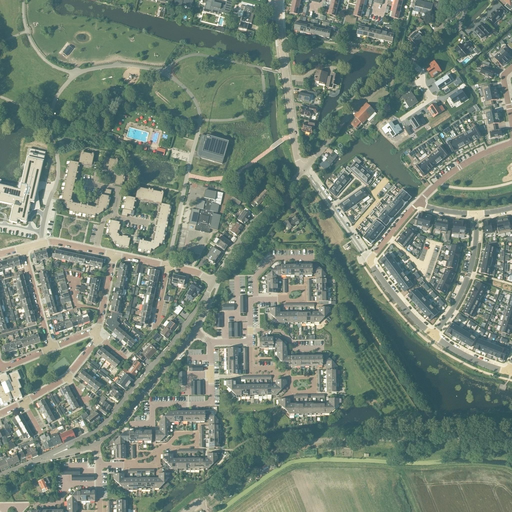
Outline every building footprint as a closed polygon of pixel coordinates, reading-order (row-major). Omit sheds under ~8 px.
[(175,0),(174,5),(181,6),(182,4),(188,6),(188,7),(192,8),(193,0),(175,0)] [(208,0),(206,0),(204,10),(211,11),(211,10),(219,12),(219,11),(229,13),(229,14),(232,0),(226,0),(225,6),(222,5),(222,3),(208,0)] [(417,1),(417,0),(413,0),(411,8),(414,9),(414,11),(422,13),(425,3),(417,1)] [(422,13),(430,15),(432,9),(435,10),(435,9),(436,9),(437,4),(436,4),(436,3),(433,2),(432,5),(425,3),(422,13)] [(244,12),(239,29),(247,31),(249,24),(251,25),(254,15),(251,14),(252,9),(245,7),(241,6),(240,11),(244,12)] [(491,16),(488,19),(494,24),(497,21),(498,22),(500,19),(500,18),(502,15),(504,14),(505,15),(507,12),(501,7),(499,9),(498,11),(497,10),(494,13),(493,12),(491,15),(491,16)] [(303,18),(301,17),(299,23),(296,22),(294,31),(300,32),(302,24),(302,22),(303,18)] [(480,26),(475,31),(478,35),(477,36),(480,39),(481,38),(481,39),(485,35),(486,37),(491,32),(484,25),(482,27),(480,26)] [(330,39),(332,30),(325,29),(324,38),(330,39)] [(383,30),(380,30),(380,31),(377,31),(375,39),(381,40),(383,30)] [(389,31),(383,30),(381,40),(387,42),(389,31)] [(392,43),(395,32),(389,31),(387,42),(392,43)] [(416,32),(410,38),(412,40),(412,41),(416,46),(423,39),(418,35),(416,32)] [(460,45),(455,49),(463,58),(468,53),(466,52),(471,48),(467,43),(464,45),(464,46),(462,47),(460,45)] [(68,46),(62,53),(66,56),(72,49),(68,46)] [(504,46),(497,53),(507,63),(509,61),(509,60),(511,59),(506,54),(509,52),(504,46)] [(498,54),(491,60),(495,65),(498,62),(502,67),(504,65),(504,66),(507,63),(497,53),(498,54)] [(432,79),(442,72),(441,72),(433,62),(434,61),(428,65),(431,68),(426,71),(432,79)] [(482,69),(480,74),(484,76),(484,77),(488,78),(488,77),(491,79),(494,73),(488,70),(489,67),(488,67),(489,64),(485,62),(484,65),(483,64),(481,68),(482,69)] [(327,74),(317,71),(315,81),(319,82),(319,84),(325,85),(327,74)] [(340,76),(332,75),(331,78),(328,77),(326,87),(333,89),(333,85),(338,86),(340,76)] [(439,90),(451,82),(450,83),(446,76),(447,76),(434,84),(435,84),(439,90)] [(488,86),(481,87),(483,97),(497,94),(496,91),(495,91),(495,88),(489,90),(488,86)] [(389,94),(386,90),(387,89),(386,87),(384,89),(382,87),(368,102),(375,108),(377,107),(389,94)] [(467,99),(461,90),(449,98),(450,97),(454,103),(453,104),(459,100),(461,104),(467,99)] [(317,97),(317,93),(308,91),(307,94),(300,93),(299,100),(312,103),(313,96),(317,97)] [(401,97),(409,108),(418,102),(412,94),(412,95),(410,92),(401,97)] [(497,94),(483,97),(484,97),(485,102),(484,102),(485,106),(492,105),(491,101),(497,100),(497,97),(498,97),(497,94)] [(366,104),(354,116),(356,118),(350,124),(357,130),(375,112),(366,104)] [(445,111),(441,106),(438,108),(435,104),(427,109),(433,118),(445,111)] [(317,108),(310,106),(309,109),(302,108),(300,116),(310,118),(311,113),(316,114),(317,108)] [(386,113),(382,109),(369,122),(374,127),(380,120),(380,119),(386,113)] [(490,109),(483,111),(484,115),(485,115),(486,120),(485,120),(499,117),(498,114),(497,114),(497,112),(491,113),(490,109)] [(426,123),(423,118),(419,121),(417,116),(408,122),(415,131),(426,123)] [(499,117),(485,120),(487,129),(494,128),(493,125),(499,123),(499,121),(500,121),(499,117)] [(316,123),(309,121),(309,125),(304,124),(302,132),(312,134),(313,128),(315,128),(316,123)] [(395,127),(392,122),(382,129),(385,134),(389,132),(393,138),(392,137),(398,133),(399,134),(399,133),(402,130),(398,125),(395,127)] [(475,126),(470,128),(476,140),(478,139),(481,137),(475,126)] [(470,130),(466,132),(471,142),(473,141),(476,140),(470,128),(470,129),(470,130)] [(494,128),(487,129),(487,134),(489,133),(490,139),(494,138),(495,139),(498,138),(498,137),(502,136),(501,130),(494,132),(494,128)] [(461,135),(467,145),(468,144),(469,144),(472,143),(471,142),(466,132),(461,135)] [(201,135),(195,155),(220,162),(222,162),(228,141),(201,133),(201,135)] [(456,136),(462,148),(465,146),(467,145),(461,135),(456,137),(456,136)] [(456,136),(451,139),(457,150),(459,149),(462,148),(456,136)] [(450,142),(447,143),(452,153),(455,151),(457,150),(451,139),(452,141),(450,142)] [(440,145),(436,149),(444,159),(445,158),(446,158),(448,156),(440,145)] [(436,149),(431,152),(440,163),(442,161),(442,160),(444,159),(436,149)] [(38,186),(38,182),(45,154),(28,150),(19,190),(0,185),(0,203),(13,206),(9,222),(17,224),(17,223),(20,224),(20,222),(26,223),(29,209),(39,206),(38,201),(38,196),(37,191),(38,186)] [(87,154),(81,152),(78,163),(79,163),(85,165),(87,154)] [(323,157),(320,160),(321,161),(323,163),(325,161),(330,165),(331,163),(338,156),(333,152),(326,159),(323,157)] [(427,156),(435,166),(437,164),(437,165),(440,163),(431,152),(432,153),(428,156),(427,156)] [(94,166),(95,163),(92,163),(94,155),(87,154),(85,165),(91,166),(91,167),(96,168),(97,166),(94,166)] [(427,156),(423,159),(431,169),(434,167),(433,167),(435,166),(427,156)] [(111,159),(105,157),(102,168),(109,170),(111,159)] [(116,171),(118,160),(111,159),(109,170),(115,171),(116,171)] [(423,159),(419,162),(427,172),(428,171),(429,171),(431,169),(423,159)] [(78,163),(70,161),(68,168),(79,170),(78,169),(79,167),(78,167),(79,163),(78,163)] [(321,161),(318,164),(320,166),(321,166),(326,170),(330,165),(325,161),(323,163),(321,161)] [(356,162),(350,169),(352,171),(353,172),(352,172),(353,173),(355,174),(361,167),(356,162)] [(419,162),(414,166),(420,174),(422,177),(425,174),(427,172),(419,162)] [(361,167),(355,174),(357,176),(358,177),(361,179),(367,172),(361,167)] [(79,170),(68,168),(67,174),(76,176),(77,172),(78,172),(78,170),(79,170)] [(124,173),(116,171),(115,171),(114,175),(113,175),(113,177),(123,180),(124,173)] [(367,172),(361,179),(363,181),(363,182),(368,186),(370,183),(368,182),(373,177),(367,172)] [(76,176),(67,174),(65,181),(76,183),(76,182),(76,180),(75,180),(76,176)] [(343,174),(338,179),(345,186),(347,184),(348,183),(350,180),(347,177),(345,176),(344,174),(343,174)] [(123,180),(113,177),(112,180),(113,180),(112,184),(121,186),(123,180)] [(338,179),(333,185),(340,191),(342,189),(343,189),(343,188),(345,186),(338,179)] [(76,183),(65,181),(64,187),(73,189),(74,186),(75,186),(76,183)] [(333,185),(328,191),(335,197),(338,194),(339,193),(340,191),(333,185)] [(73,189),(64,187),(63,193),(73,196),(73,195),(73,193),(72,193),(73,189)] [(137,188),(135,198),(135,199),(141,200),(144,189),(137,188)] [(359,191),(357,193),(362,200),(368,196),(363,188),(360,191),(360,190),(359,191)] [(108,204),(109,197),(110,197),(111,191),(105,189),(105,193),(102,192),(102,191),(102,190),(101,189),(100,189),(100,190),(99,190),(98,195),(100,195),(99,199),(98,199),(97,201),(108,204)] [(150,190),(144,189),(141,200),(148,201),(150,190)] [(157,192),(150,190),(148,201),(154,203),(157,192)] [(217,215),(220,202),(222,203),(223,195),(216,194),(216,193),(205,190),(203,198),(204,198),(204,200),(207,201),(207,203),(197,201),(195,210),(191,209),(188,224),(195,226),(194,231),(209,234),(210,229),(217,231),(220,216),(217,215)] [(257,207),(267,195),(261,190),(251,201),(257,207)] [(402,190),(398,194),(407,202),(411,198),(402,190)] [(163,193),(157,192),(154,203),(160,204),(161,204),(163,193)] [(73,196),(63,193),(61,200),(64,201),(63,203),(65,206),(70,203),(71,198),(72,198),(73,196)] [(354,195),(351,197),(356,204),(362,200),(357,193),(355,194),(354,194),(354,195)] [(398,194),(394,198),(404,206),(407,202),(398,194)] [(243,200),(235,195),(231,200),(239,205),(243,200)] [(135,198),(126,196),(124,203),(136,205),(135,205),(136,203),(134,203),(135,199),(135,198)] [(347,200),(345,201),(350,209),(356,204),(351,197),(348,199),(347,199),(347,200)] [(391,202),(400,210),(404,206),(394,198),(396,199),(392,203),(391,202)] [(108,204),(97,201),(96,204),(98,205),(97,208),(101,214),(103,212),(104,210),(106,210),(108,204)] [(342,203),(339,205),(344,213),(350,209),(345,201),(343,203),(343,202),(342,203)] [(77,203),(74,202),(74,203),(70,203),(65,206),(66,208),(69,209),(69,212),(75,213),(77,203)] [(391,202),(387,206),(397,214),(400,210),(391,202)] [(80,204),(78,203),(77,203),(75,213),(82,214),(84,205),(80,205),(80,204)] [(136,205),(124,203),(123,210),(122,209),(120,216),(126,217),(127,214),(130,214),(130,216),(130,217),(131,217),(132,217),(133,216),(134,212),(132,212),(133,208),(134,208),(135,206),(136,205)] [(161,204),(160,204),(160,208),(158,208),(158,210),(168,213),(170,206),(161,204)] [(89,216),(91,206),(91,205),(90,205),(90,206),(88,205),(87,206),(84,205),(82,214),(89,216)] [(97,208),(92,207),(92,206),(91,206),(89,216),(95,217),(95,215),(98,215),(101,214),(97,208)] [(383,209),(383,210),(393,218),(397,214),(387,206),(384,210),(383,209)] [(168,213),(158,210),(157,211),(158,211),(157,213),(158,213),(158,217),(167,219),(168,213)] [(383,210),(380,214),(390,222),(393,218),(383,210)] [(243,211),(237,220),(244,225),(246,222),(247,222),(249,219),(248,219),(250,216),(243,211)] [(381,215),(378,219),(386,227),(390,222),(380,214),(381,215)] [(412,219),(409,224),(413,225),(417,226),(417,225),(422,227),(422,228),(425,216),(425,215),(421,214),(421,215),(420,214),(418,221),(415,220),(412,219)] [(425,216),(422,228),(431,230),(432,225),(429,224),(431,217),(430,217),(426,216),(425,216)] [(167,219),(158,217),(157,221),(156,221),(155,223),(166,226),(167,219)] [(299,223),(296,217),(291,220),(290,219),(283,223),(288,230),(299,223)] [(437,219),(435,231),(440,232),(440,233),(443,220),(442,220),(442,219),(438,218),(438,219),(437,219)] [(503,220),(502,220),(505,233),(511,231),(511,224),(509,225),(508,219),(507,219),(507,218),(503,219),(503,220)] [(498,228),(495,228),(496,235),(505,233),(502,220),(501,219),(497,220),(497,221),(496,221),(498,228)] [(120,230),(120,229),(120,227),(119,226),(120,222),(110,220),(108,234),(110,234),(109,237),(111,239),(117,236),(118,231),(119,231),(119,230),(120,230)] [(375,220),(372,224),(381,232),(385,228),(375,220)] [(443,220),(440,233),(446,235),(449,221),(448,221),(448,220),(444,220),(443,220)] [(485,222),(484,223),(486,235),(495,234),(495,235),(496,235),(495,228),(491,229),(491,222),(490,222),(490,221),(485,222)] [(240,232),(243,227),(239,224),(236,222),(233,227),(240,232)] [(460,223),(459,235),(468,236),(469,230),(465,230),(466,223),(465,223),(461,222),(461,223),(460,223)] [(166,226),(155,223),(155,224),(155,226),(156,226),(155,230),(164,232),(166,226)] [(368,228),(378,237),(381,232),(372,224),(368,228)] [(240,232),(233,227),(230,231),(236,236),(240,232)] [(368,228),(364,232),(375,241),(378,237),(368,228)] [(408,229),(404,234),(413,241),(412,240),(415,236),(408,229)] [(164,232),(155,230),(154,234),(153,233),(152,236),(163,238),(164,232)] [(224,232),(222,235),(230,241),(231,241),(234,243),(237,239),(233,237),(232,239),(226,233),(224,232)] [(366,234),(363,238),(366,241),(365,241),(368,243),(371,245),(375,241),(364,232),(364,233),(366,234)] [(404,234),(401,238),(409,245),(413,241),(404,234)] [(124,236),(122,236),(122,237),(117,236),(111,239),(113,242),(115,242),(115,245),(121,246),(124,236)] [(130,239),(126,238),(126,237),(124,236),(121,246),(128,247),(130,239)] [(163,238),(152,236),(152,237),(152,238),(153,238),(152,244),(156,249),(158,247),(159,244),(161,245),(163,238)] [(230,242),(221,236),(215,245),(224,251),(230,242)] [(401,238),(397,242),(406,249),(409,245),(401,238)] [(146,241),(144,240),(143,242),(140,241),(140,239),(137,239),(136,241),(136,243),(138,244),(137,249),(144,251),(146,241)] [(152,244),(148,243),(148,241),(147,241),(146,241),(144,251),(150,252),(151,250),(154,250),(156,249),(152,244)] [(223,255),(213,248),(206,257),(216,265),(223,255)] [(61,252),(55,250),(54,254),(52,254),(51,258),(53,258),(59,260),(61,252)] [(51,261),(50,255),(47,256),(46,251),(40,252),(42,260),(48,259),(49,262),(51,261)] [(42,260),(40,252),(34,254),(35,259),(32,259),(34,265),(37,265),(36,262),(42,260)] [(383,259),(380,261),(383,264),(385,266),(393,260),(389,254),(385,256),(386,257),(383,259)] [(103,260),(97,259),(95,267),(101,268),(100,271),(103,272),(105,266),(102,265),(103,260)] [(393,260),(385,266),(386,268),(387,271),(396,264),(393,260)] [(8,269),(6,261),(0,263),(3,271),(8,269)] [(446,261),(445,267),(456,270),(457,264),(446,261)] [(124,265),(124,263),(121,263),(121,264),(120,264),(118,270),(127,272),(128,266),(124,265)] [(396,264),(387,271),(389,273),(390,273),(391,275),(399,268),(396,264)] [(321,270),(316,265),(311,265),(311,277),(311,276),(315,275),(321,270)] [(281,277),(281,266),(276,266),(271,271),(277,276),(281,276),(281,277)] [(48,278),(46,272),(50,271),(49,268),(42,270),(42,273),(38,274),(40,280),(48,278)] [(399,268),(391,275),(393,277),(392,277),(394,279),(403,273),(399,268)] [(159,272),(149,270),(148,276),(158,278),(159,272)] [(326,279),(326,275),(321,270),(315,275),(315,280),(326,279)] [(442,275),(452,279),(455,274),(445,270),(443,275),(442,275)] [(277,276),(271,271),(267,276),(267,280),(265,280),(277,280),(277,276)] [(403,273),(394,279),(396,282),(396,281),(398,283),(406,277),(403,273)] [(179,276),(173,275),(172,279),(169,279),(168,285),(170,285),(171,283),(177,284),(179,276)] [(442,275),(440,280),(450,284),(452,279),(442,275)] [(24,282),(23,276),(15,278),(16,281),(13,281),(14,285),(24,282)] [(96,279),(96,277),(90,276),(89,278),(90,279),(89,284),(99,287),(100,280),(96,279)] [(158,278),(148,276),(147,282),(148,282),(157,284),(158,278)] [(187,282),(184,282),(185,278),(179,276),(177,284),(183,285),(183,288),(186,288),(187,282)] [(48,278),(40,280),(41,286),(49,284),(52,283),(51,277),(49,278),(48,278)] [(406,277),(398,283),(399,285),(399,286),(400,288),(409,281),(406,277)] [(440,280),(438,285),(448,289),(450,284),(440,280)] [(409,281),(400,288),(402,290),(403,290),(404,292),(412,286),(409,281)] [(26,288),(24,282),(14,285),(14,287),(16,286),(17,290),(26,288)] [(187,295),(188,295),(193,298),(196,294),(197,294),(202,288),(193,282),(189,289),(190,290),(187,295)] [(478,283),(475,288),(485,293),(488,288),(478,283)] [(51,289),(49,284),(41,286),(43,292),(53,289),(51,289)] [(99,287),(89,284),(88,287),(90,287),(89,291),(98,293),(99,287)] [(438,285),(435,290),(445,294),(448,289),(438,285)] [(28,294),(26,288),(17,290),(18,296),(28,294)] [(475,288),(473,293),(483,298),(485,293),(475,288)] [(55,295),(53,289),(43,292),(45,298),(55,295)] [(416,289),(408,297),(412,301),(420,293),(416,289)] [(420,293),(412,301),(413,303),(415,305),(424,297),(423,297),(419,294),(420,293)] [(473,293),(471,298),(481,303),(483,298),(473,293)] [(29,299),(28,294),(18,296),(20,302),(29,299)] [(56,301),(55,295),(45,298),(46,304),(56,301)] [(328,297),(316,297),(316,298),(316,301),(318,301),(318,305),(323,305),(328,305),(328,301),(328,298),(328,297)] [(424,297),(415,305),(417,307),(418,307),(419,309),(428,301),(424,297)] [(471,298),(468,303),(478,308),(477,307),(480,303),(481,303),(471,298)] [(31,305),(29,299),(20,302),(21,304),(20,304),(21,308),(31,305)] [(58,307),(56,301),(46,304),(48,310),(58,307)] [(428,301),(419,309),(421,310),(420,311),(423,313),(431,305),(428,301)] [(468,303),(466,308),(476,313),(478,308),(468,303)] [(177,315),(184,307),(180,304),(179,306),(177,305),(172,311),(177,315)] [(431,305),(423,313),(425,315),(427,316),(436,308),(436,307),(435,308),(431,305)] [(57,313),(59,313),(58,307),(48,310),(49,316),(57,314),(57,313)] [(269,309),(265,309),(265,314),(269,314),(274,318),(279,313),(279,308),(269,309)] [(324,308),(318,308),(318,312),(324,318),(329,313),(330,313),(330,308),(324,308)] [(436,308),(427,316),(431,321),(433,318),(434,319),(436,316),(440,312),(436,308)] [(466,308),(463,313),(473,318),(476,313),(466,308)] [(91,316),(89,310),(86,311),(87,315),(81,317),(84,324),(90,323),(88,317),(91,316)] [(118,313),(112,312),(111,319),(106,320),(106,324),(108,326),(107,328),(113,333),(117,327),(119,325),(116,322),(117,316),(122,317),(122,314),(118,313)] [(324,318),(318,312),(314,312),(314,324),(314,323),(319,323),(324,318)] [(284,325),(284,313),(279,313),(274,318),(279,323),(284,323),(284,325)] [(511,318),(504,316),(502,321),(511,324),(511,318)] [(36,325),(34,317),(26,319),(28,325),(27,325),(27,328),(36,325)] [(84,324),(81,317),(76,318),(78,326),(84,324)] [(78,326),(76,318),(70,320),(73,328),(78,326)] [(149,319),(141,318),(139,323),(136,323),(135,326),(141,327),(142,324),(148,325),(149,319)] [(73,328),(70,320),(64,322),(67,330),(73,328)] [(176,326),(170,321),(165,327),(172,332),(176,326)] [(511,324),(502,321),(500,326),(511,330),(511,329),(511,328),(511,327),(511,326),(511,324)] [(60,322),(58,323),(58,324),(61,332),(67,330),(64,322),(60,323),(60,322)] [(54,329),(52,330),(53,334),(55,333),(55,334),(61,332),(58,324),(58,323),(56,324),(56,325),(52,326),(54,329)] [(449,331),(447,333),(452,336),(458,326),(453,323),(451,327),(450,327),(448,330),(449,331)] [(6,324),(0,325),(0,332),(1,332),(2,335),(17,331),(16,327),(11,331),(8,325),(7,324),(6,324)] [(165,327),(164,326),(161,329),(163,330),(160,334),(166,339),(172,332),(165,327)] [(458,326),(452,336),(454,337),(454,338),(456,339),(463,329),(458,326)] [(500,326),(499,332),(502,333),(501,336),(505,337),(506,334),(509,335),(509,334),(510,333),(510,332),(511,330),(500,326)] [(122,331),(117,327),(113,333),(117,337),(122,331)] [(463,329),(456,339),(459,341),(461,342),(467,332),(463,329)] [(126,335),(122,331),(117,337),(122,340),(126,335)] [(467,332),(461,342),(463,343),(466,345),(472,335),(467,332)] [(156,333),(152,339),(157,343),(161,337),(156,333)] [(34,336),(33,334),(31,335),(35,345),(40,343),(38,335),(34,336)] [(35,345),(31,335),(29,336),(29,338),(26,339),(29,347),(35,345)] [(131,339),(126,335),(122,340),(126,344),(131,339)] [(472,335),(466,345),(468,347),(469,346),(471,347),(476,339),(471,336),(472,335)] [(20,341),(19,338),(16,339),(16,342),(15,343),(17,351),(23,349),(20,341)] [(281,343),(276,338),(272,338),(272,350),(272,349),(276,348),(281,343)] [(29,347),(26,339),(20,341),(23,349),(29,347)] [(135,343),(131,339),(126,344),(131,348),(135,343)] [(479,340),(475,349),(477,350),(477,351),(481,352),(484,342),(479,340)] [(484,342),(481,352),(484,354),(484,353),(486,354),(490,344),(484,342)] [(17,351),(15,343),(9,345),(11,352),(17,351)] [(287,353),(287,348),(281,343),(276,348),(276,353),(287,353)] [(490,344),(486,354),(488,355),(492,357),(496,346),(490,344)] [(11,352),(9,345),(1,347),(3,351),(5,351),(6,354),(11,352)] [(157,351),(150,345),(142,354),(139,352),(136,355),(143,362),(146,358),(148,360),(157,351)] [(496,346),(492,357),(495,358),(495,357),(497,358),(502,346),(501,349),(496,346)] [(502,346),(497,358),(500,359),(499,360),(504,361),(505,358),(504,358),(506,354),(507,355),(509,349),(502,346)] [(105,352),(101,348),(96,354),(101,357),(105,352)] [(110,356),(105,352),(101,357),(106,361),(110,356)] [(287,357),(287,353),(276,353),(276,357),(281,362),(287,357)] [(115,359),(110,356),(106,361),(110,365),(115,359)] [(331,361),(326,356),(322,356),(322,368),(322,367),(326,367),(331,361)] [(292,368),(291,357),(287,357),(281,362),(286,367),(291,367),(291,368),(292,368)] [(119,363),(115,359),(110,365),(115,368),(119,363)] [(143,366),(136,361),(135,362),(134,361),(133,364),(134,364),(132,366),(135,368),(134,369),(139,372),(143,366)] [(337,370),(336,370),(336,366),(331,361),(326,367),(326,371),(337,370)] [(139,372),(134,369),(135,368),(132,366),(128,372),(124,369),(122,371),(126,374),(129,376),(130,374),(134,377),(139,372)] [(0,397),(3,405),(22,397),(19,389),(21,388),(18,381),(20,380),(17,371),(9,375),(9,376),(7,377),(6,373),(0,375),(0,397)] [(87,375),(82,371),(78,377),(83,380),(87,375)] [(129,386),(132,381),(124,375),(122,373),(121,376),(123,377),(121,380),(129,386)] [(91,379),(87,375),(83,380),(87,384),(91,379)] [(96,382),(91,379),(87,384),(92,388),(96,382)] [(129,386),(121,380),(119,382),(117,380),(115,383),(117,384),(125,390),(129,386)] [(287,381),(287,380),(275,380),(275,385),(280,390),(285,385),(285,381),(287,381)] [(236,386),(236,381),(224,381),(224,382),(226,382),(226,386),(231,391),(236,386)] [(101,386),(96,382),(92,388),(96,391),(101,386)] [(241,397),(241,385),(236,386),(231,391),(236,396),(240,396),(240,397),(241,397)] [(280,390),(275,385),(271,385),(271,397),(271,395),(275,395),(280,390)] [(118,390),(113,386),(109,390),(112,392),(109,395),(117,401),(121,396),(116,392),(118,390)] [(70,392),(67,387),(61,390),(64,395),(70,392)] [(73,397),(70,392),(64,395),(67,401),(73,397)] [(98,401),(102,404),(101,405),(104,406),(102,408),(108,412),(112,407),(108,404),(104,401),(106,399),(101,396),(98,401)] [(76,402),(73,397),(67,401),(70,406),(76,402)] [(290,404),(290,399),(279,400),(279,405),(284,409),(290,404)] [(340,399),(328,399),(328,403),(334,409),(339,404),(339,399),(340,399)] [(46,405),(43,400),(37,404),(40,409),(46,405)] [(79,408),(76,402),(70,406),(73,411),(79,408)] [(334,409),(328,403),(324,403),(324,415),(324,414),(329,414),(334,409)] [(294,416),(294,404),(290,404),(284,409),(289,414),(294,414),(294,416)] [(49,410),(46,405),(40,409),(43,414),(49,410)] [(102,408),(100,407),(98,409),(100,411),(100,412),(105,416),(108,412),(102,408)] [(52,416),(49,410),(43,414),(46,419),(52,416)] [(214,417),(208,411),(204,412),(204,423),(205,423),(205,422),(208,422),(214,417)] [(86,419),(91,425),(100,418),(95,412),(86,419)] [(174,424),(174,412),(169,412),(164,417),(170,422),(174,422),(174,424)] [(24,420),(21,415),(15,418),(18,424),(24,420)] [(55,421),(52,416),(46,419),(49,424),(55,421)] [(170,422),(164,417),(159,423),(159,427),(170,427),(170,422)] [(220,426),(219,426),(219,421),(214,417),(208,422),(208,426),(220,426)] [(21,429),(27,426),(24,420),(18,424),(21,429)] [(30,431),(27,426),(21,429),(18,430),(21,435),(30,431)] [(165,436),(170,431),(170,427),(159,427),(159,431),(165,436)] [(75,438),(71,430),(59,435),(63,444),(75,438)] [(33,436),(30,431),(21,435),(22,436),(21,436),(23,438),(25,437),(27,440),(33,436)] [(130,443),(129,431),(125,432),(120,437),(125,442),(129,442),(129,443),(130,443)] [(165,436),(159,431),(155,431),(155,443),(156,443),(155,441),(160,441),(165,436)] [(61,443),(57,433),(53,435),(57,445),(61,443)] [(48,437),(45,438),(44,435),(43,435),(44,439),(46,442),(49,449),(53,447),(49,439),(48,437)] [(57,445),(53,435),(51,436),(51,438),(49,439),(53,447),(57,445)] [(125,442),(120,437),(115,442),(115,446),(113,446),(125,446),(125,442)] [(32,449),(31,448),(26,450),(27,451),(23,453),(26,460),(32,458),(30,453),(33,452),(31,449),(32,449)] [(38,455),(34,448),(32,449),(31,449),(33,452),(30,453),(32,458),(38,455)] [(23,453),(22,451),(18,453),(19,455),(22,462),(26,460),(23,453)] [(219,454),(207,454),(207,459),(212,464),(214,466),(219,460),(218,459),(218,455),(219,455),(219,454)] [(19,462),(16,455),(10,457),(14,464),(19,462)] [(173,459),(173,455),(161,455),(162,455),(162,460),(167,465),(173,459)] [(8,467),(4,457),(3,458),(1,459),(2,461),(0,461),(0,467),(1,470),(8,467)] [(7,459),(7,457),(6,457),(4,457),(8,467),(14,464),(10,457),(7,459)] [(177,471),(177,459),(173,459),(167,465),(173,469),(177,469),(177,471)] [(212,464),(207,459),(203,459),(203,470),(204,470),(204,469),(208,469),(212,464)] [(124,479),(124,474),(112,474),(112,475),(113,475),(113,479),(119,484),(124,479)] [(170,474),(158,474),(158,478),(164,484),(169,478),(169,474),(170,474)] [(164,484),(158,478),(154,478),(154,490),(154,489),(159,489),(164,484)] [(43,480),(38,482),(41,490),(45,489),(46,491),(49,490),(48,487),(48,486),(47,487),(46,485),(49,484),(47,479),(44,480),(43,480)] [(128,490),(128,479),(124,479),(119,484),(124,489),(128,489),(128,490)] [(81,503),(81,491),(77,491),(72,496),(77,502),(81,502),(81,503)] [(77,502),(72,496),(67,502),(67,506),(77,506),(77,502)]
